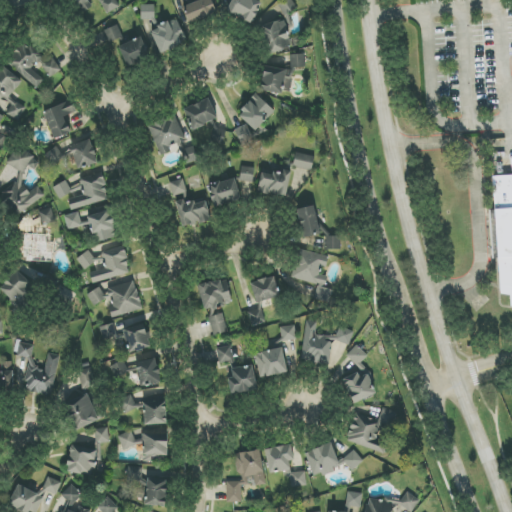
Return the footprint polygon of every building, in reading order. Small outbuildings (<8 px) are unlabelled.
[(109,15),(121,6),(116,0),(74,0),(82,9),(89,3),(92,6),(99,1),(109,15)] [(217,13),(211,0),(200,0),(183,7),(189,23),(217,13)] [(232,0),(226,11),(251,24),(262,4),(254,0),(232,0)] [(297,9),(292,0),(285,0),(278,4),(284,16),(297,9)] [(141,20),(155,20),(155,5),(141,5),(141,20)] [(286,28),(291,26),(288,17),(260,25),(269,55),(292,48),(286,28)] [(151,29),(160,53),(187,43),(178,19),(151,29)] [(111,47),(124,43),(119,25),(105,29),(111,47)] [(128,68),(152,57),(143,36),(118,47),(128,68)] [(38,88),(45,81),(31,68),(36,63),(53,78),(65,65),(53,55),(50,59),(29,39),(9,62),(38,88)] [(305,67),(305,54),(290,55),(291,67),(261,68),(262,93),(293,91),(292,68),(305,67)] [(11,95),(22,83),(4,65),(0,69),(0,108),(5,114),(17,101),(11,95)] [(238,114),(256,131),(274,111),(256,94),(238,114)] [(183,109),(191,130),(218,120),(209,98),(183,109)] [(53,139),(71,133),(65,117),(77,112),(73,101),(43,111),(53,139)] [(25,108),(13,103),(7,116),(20,121),(25,108)] [(187,142),(175,115),(148,127),(159,154),(187,142)] [(241,143),(253,138),(247,124),(234,130),(241,143)] [(224,144),(226,130),(213,128),(211,143),(224,144)] [(71,146),(78,169),(98,163),(90,140),(71,146)] [(52,166),(69,155),(62,144),(45,155),(52,166)] [(187,163),(197,160),(192,147),(183,150),(187,163)] [(45,196),(37,186),(30,192),(20,180),(39,165),(26,148),(9,162),(21,178),(1,194),(19,217),(45,196)] [(312,171),(315,157),(296,153),(293,166),(312,171)] [(255,168),(241,167),(240,181),(253,182),(255,168)] [(291,174),(262,169),(258,192),(286,197),(291,174)] [(70,212),(109,199),(100,173),(79,180),(84,194),(66,200),(70,212)] [(511,286),(501,285),(493,176),(511,174),(511,286)] [(214,208),(241,199),(234,178),(207,186),(214,208)] [(187,193),(184,179),(170,182),(173,196),(187,193)] [(71,193),(66,181),(53,187),(58,199),(71,193)] [(174,196),(167,184),(156,191),(162,203),(174,196)] [(177,205),(182,227),(211,220),(206,198),(177,205)] [(320,234),(314,206),(297,209),(303,238),(320,234)] [(38,212),(43,227),(56,223),(52,208),(38,212)] [(117,237),(111,211),(88,216),(94,243),(117,237)] [(68,230),(82,226),(78,212),(64,216),(68,230)] [(326,250),(340,249),(340,236),(326,237),(326,250)] [(90,273),(93,283),(130,273),(123,246),(102,252),(106,268),(90,273)] [(329,257),(300,250),(292,282),(317,289),(314,300),(329,304),(333,290),(325,288),(328,277),(319,275),(322,265),(326,267),(329,257)] [(84,270),(96,262),(88,251),(77,259),(84,270)] [(0,293),(0,296),(23,308),(36,282),(13,270),(0,293)] [(255,302),(279,298),(276,277),(251,282),(255,302)] [(232,303),(227,278),(198,285),(204,309),(232,303)] [(113,317),(142,310),(135,281),(88,293),(91,305),(109,300),(113,317)] [(248,314),(251,327),(265,323),(262,310),(248,314)] [(213,336),(228,332),(223,314),(209,317),(213,336)] [(332,342),(351,343),(352,329),(337,328),(336,334),(316,332),(317,322),(305,321),(302,362),(330,364),(332,342)] [(99,327),(103,340),(118,336),(114,323),(99,327)] [(128,353),(150,348),(146,325),(124,329),(128,353)] [(295,325),(280,328),(282,342),(297,339),(295,325)] [(52,396),(59,356),(48,354),(45,370),(32,367),(36,346),(20,343),(17,357),(30,359),(24,391),(52,396)] [(287,374),(284,349),(257,352),(259,377),(287,374)] [(135,363),(141,388),(161,383),(156,358),(135,363)] [(128,373),(129,379),(137,378),(136,368),(128,369),(126,360),(109,363),(111,375),(128,373)] [(2,371),(0,370),(0,393),(14,393),(13,362),(2,362),(2,371)] [(232,369),(233,378),(228,378),(230,393),(257,390),(254,366),(232,369)] [(95,387),(91,368),(78,371),(82,390),(95,387)] [(343,379),(353,404),(376,394),(368,375),(359,379),(357,373),(343,379)] [(65,405),(77,430),(99,420),(88,395),(65,405)] [(145,425),(167,424),(166,402),(144,402),(145,425)] [(347,441),(385,454),(389,442),(377,438),(382,424),(392,427),(396,412),(383,408),(378,421),(356,414),(347,441)] [(96,444),(109,442),(108,428),(95,429),(96,444)] [(121,448),(136,445),(133,432),(118,435),(121,448)] [(143,461),(168,462),(168,435),(143,434),(143,461)] [(340,468),(331,443),(305,453),(314,477),(340,468)] [(265,450),(270,474),(287,470),(291,488),(307,485),(304,471),(292,473),(290,462),(294,461),(291,444),(265,450)] [(364,462),(354,450),(343,460),(353,471),(364,462)] [(228,503),(242,502),(240,486),(265,484),(262,451),(236,453),(238,481),(226,482),(228,503)] [(143,468),(128,467),(127,481),(142,481),(143,468)] [(24,511),(37,511),(47,491),(56,495),(62,483),(48,477),(40,495),(18,485),(9,504),(24,511)] [(146,506),(166,506),(167,479),(146,479),(146,506)] [(90,511),(91,511),(79,506),(85,493),(68,486),(63,498),(67,499),(62,511),(90,511)] [(361,508),(362,493),(348,492),(346,507),(361,508)] [(410,511),(412,511),(420,500),(407,492),(399,504),(410,511)] [(114,511),(117,504),(102,498),(96,511),(114,511)] [(392,511),(394,501),(366,498),(364,511),(392,511)]
